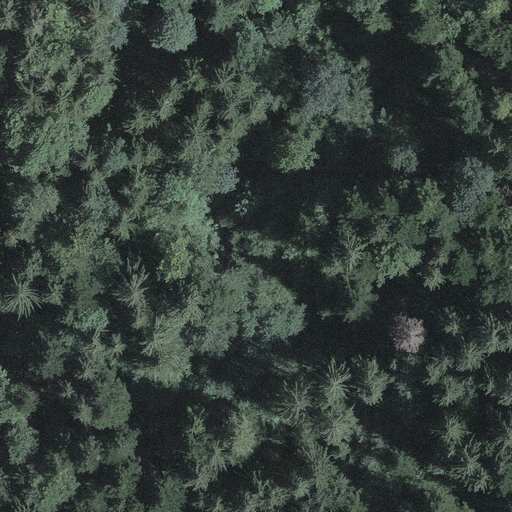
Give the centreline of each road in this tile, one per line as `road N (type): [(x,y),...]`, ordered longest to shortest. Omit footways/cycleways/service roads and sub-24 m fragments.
road 1 (track): [(117,0),(120,90),(105,194),(107,271),(115,322),(172,449),(190,511)]
road 2 (unclassified): [(266,0),(177,44),(0,172)]
